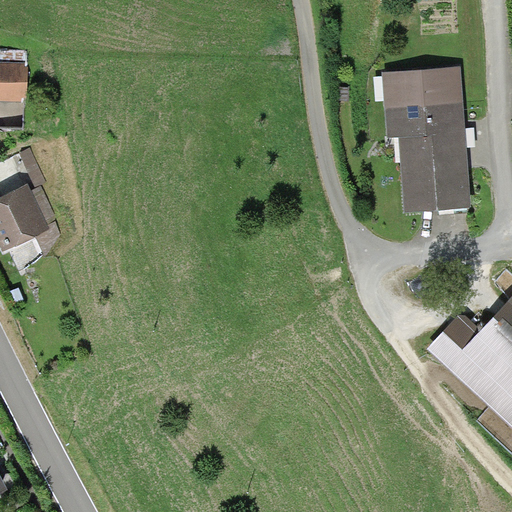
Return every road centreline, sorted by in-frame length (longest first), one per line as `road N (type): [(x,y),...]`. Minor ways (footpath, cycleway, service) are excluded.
road 1 (track): [(302,0),(318,126),(358,265),(511,248)]
road 2 (track): [(358,265),(383,324),(418,374),(477,451),(511,481)]
road 3 (tertiary): [(0,356),(82,511)]
